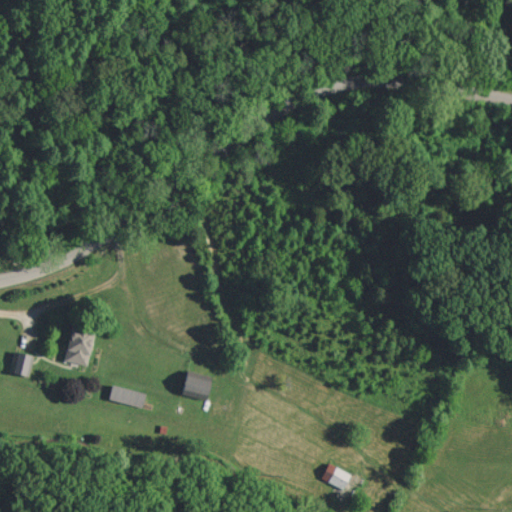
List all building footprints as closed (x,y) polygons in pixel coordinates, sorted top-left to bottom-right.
[(86,365),(95,331),(72,325),(63,359),(86,365)] [(33,355),(18,350),(12,371),(28,375),(33,355)] [(206,398),(211,375),(186,370),(182,393),(206,398)] [(108,398),(142,407),(146,393),(112,383),(108,398)] [(321,479),(344,487),(350,472),(327,463),(321,479)]
